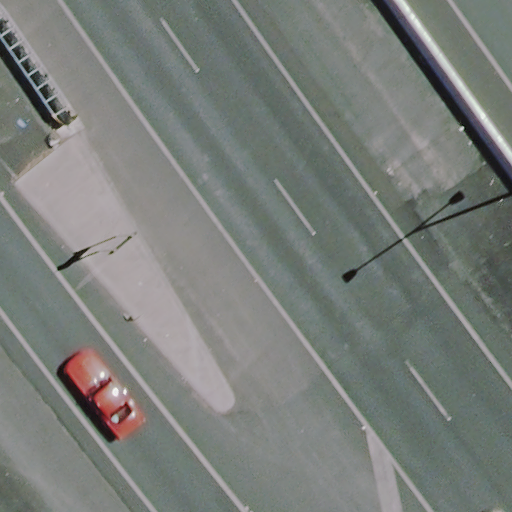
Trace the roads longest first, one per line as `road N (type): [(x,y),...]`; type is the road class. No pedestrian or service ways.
road 1 (motorway): [(511,505),(151,0)]
road 2 (motorway): [(194,511),(89,381),(0,251)]
